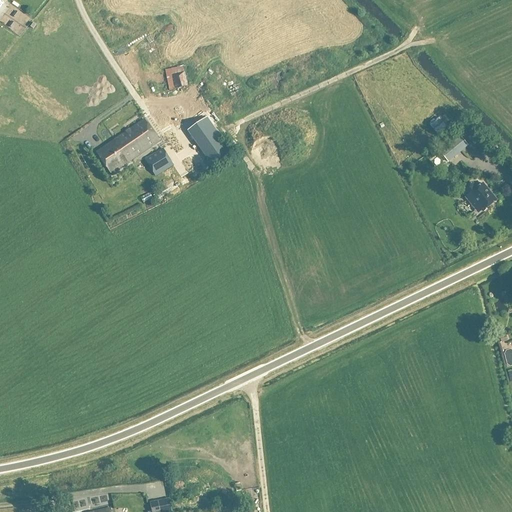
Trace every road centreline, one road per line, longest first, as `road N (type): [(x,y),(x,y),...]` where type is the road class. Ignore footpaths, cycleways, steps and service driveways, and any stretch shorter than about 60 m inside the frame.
road 1 (unclassified): [(0,469),(81,451),(162,418),(511,251)]
road 2 (unknown): [(85,0),(106,50),(142,101),(161,103),(196,74)]
road 3 (track): [(266,511),(251,375)]
